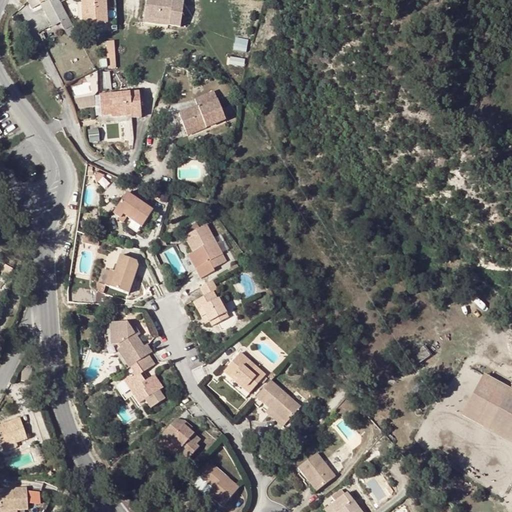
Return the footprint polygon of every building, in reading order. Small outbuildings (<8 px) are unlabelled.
[(26,0),(32,10),(41,5),(38,0),(26,0)] [(58,0),(49,0),(41,5),(53,27),(61,23),(65,30),(72,26),(65,12),(59,1),(58,0)] [(82,0),(83,12),(107,10),(105,0),(82,0)] [(170,26),(180,27),(183,3),(173,1),(172,0),(149,0),(147,20),(170,23),(170,26)] [(91,18),(92,25),(107,24),(107,10),(83,12),(84,19),(91,18)] [(107,40),(109,68),(118,67),(115,39),(107,40)] [(205,125),(207,128),(226,121),(214,92),(195,100),(197,106),(179,113),(187,132),(205,125)] [(100,96),(101,116),(112,115),(112,118),(124,117),(123,113),(131,112),(131,116),(131,118),(141,116),(140,93),(100,96)] [(205,125),(187,132),(188,137),(207,128),(205,125)] [(97,227),(107,227),(107,223),(129,224),(129,204),(98,203),(97,227)] [(205,224),(184,236),(192,251),(192,252),(188,254),(196,268),(199,266),(205,276),(214,271),(213,268),(225,261),(205,224)] [(165,239),(158,238),(156,246),(165,245),(165,239)] [(120,256),(114,272),(109,288),(128,295),(138,268),(135,261),(120,256)] [(199,266),(196,268),(201,278),(205,276),(199,266)] [(103,286),(109,288),(114,272),(109,270),(103,286)] [(212,281),(200,288),(205,297),(194,303),(201,317),(206,315),(210,322),(212,327),(228,318),(226,313),(218,299),(217,300),(213,292),(217,290),(212,281)] [(221,298),(218,299),(226,313),(229,311),(221,298)] [(206,315),(201,317),(205,325),(210,322),(206,315)] [(144,348),(137,338),(131,331),(135,328),(131,322),(111,324),(111,347),(119,346),(122,350),(118,352),(130,368),(131,368),(137,363),(149,356),(153,353),(147,345),(144,348)] [(141,335),(135,328),(131,331),(137,338),(141,335)] [(240,353),(233,361),(236,363),(233,367),(231,365),(224,372),(232,379),(234,376),(244,385),(242,388),(250,395),(266,375),(240,353)] [(149,356),(137,363),(143,372),(154,365),(149,356)] [(140,374),(143,372),(137,363),(131,368),(135,373),(134,375),(127,379),(134,391),(131,393),(139,405),(145,400),(151,410),(165,401),(159,391),(162,388),(154,376),(148,380),(145,382),(140,374)] [(24,369),(23,379),(31,379),(31,369),(24,369)] [(148,380),(143,372),(140,374),(145,382),(148,380)] [(234,376),(232,379),(242,388),(244,385),(234,376)] [(511,392),(509,390),(483,376),(461,415),(511,443),(511,392)] [(124,381),(131,393),(134,391),(127,379),(124,381)] [(256,398),(269,409),(286,423),(301,406),(271,381),(256,398)] [(286,423),(269,409),(265,413),(282,428),(286,423)] [(0,443),(1,443),(3,448),(17,443),(28,440),(21,419),(0,426),(0,443)] [(193,428),(185,421),(182,425),(176,419),(163,434),(170,441),(173,438),(184,448),(181,451),(181,452),(176,458),(184,465),(201,448),(198,445),(201,440),(191,430),(193,428)] [(173,438),(170,441),(181,451),(184,448),(173,438)] [(18,447),(17,443),(3,448),(4,452),(18,447)] [(298,468),(307,479),(317,492),(335,477),(317,454),(298,468)] [(212,464),(201,476),(215,489),(210,495),(222,507),(240,488),(212,464)] [(215,489),(201,476),(193,485),(207,498),(210,495),(215,489)] [(313,494),(317,492),(307,479),(304,481),(313,494)] [(0,507),(1,508),(1,511),(6,511),(18,511),(28,510),(27,488),(0,490),(0,507)] [(347,493),(330,505),(335,511),(366,511),(363,506),(359,509),(347,493)]
